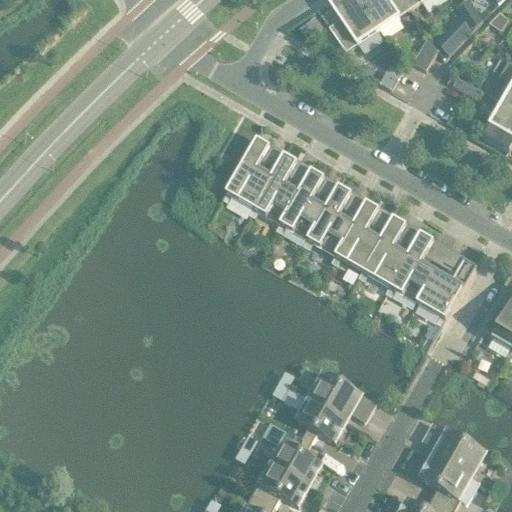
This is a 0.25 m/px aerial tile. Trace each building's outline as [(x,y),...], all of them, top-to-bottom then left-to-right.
[(379,36),(354,0),(343,0),(330,9),(344,29),(333,37),(346,57),(357,49),(358,50),(379,36)] [(354,0),(379,36),(400,22),(400,21),(410,14),(401,0),(387,0),(386,1),(385,0),(354,0)] [(401,0),(410,14),(421,7),(432,0),(401,0)] [(511,91),(503,108),(511,112),(511,91)] [(511,112),(503,108),(490,130),(491,130),(484,142),(505,154),(511,142),(511,112)] [(232,201),(253,213),(254,214),(273,180),(272,180),(258,172),(271,151),(257,143),(222,204),(228,207),(232,201)] [(254,214),(253,213),(249,220),(255,223),(259,217),(280,229),(281,230),(300,196),(299,195),(286,188),(298,167),(284,159),(272,180),(273,180),(254,214)] [(281,230),(280,229),(276,235),(282,239),(286,232),(307,245),(308,245),(328,212),(326,211),(313,203),(325,182),(311,174),(299,195),(300,196),(281,230)] [(308,245),(307,245),(304,251),(310,254),(313,248),(335,261),(336,261),(355,228),(354,227),(340,219),(352,198),(338,190),(326,211),(328,212),(308,245)] [(336,261),(335,261),(332,267),(337,270),(341,264),(362,276),(363,277),(382,243),(381,243),(368,235),(380,214),(366,206),(354,227),(355,228),(336,261)] [(363,277),(362,276),(358,283),(364,286),(368,280),(389,292),(390,293),(410,259),(408,258),(395,251),(407,230),(393,222),(381,243),(382,243),(363,277)] [(418,308),(437,275),(422,266),(434,245),(421,237),(408,258),(410,259),(390,293),(389,292),(386,298),(392,302),(395,295),(418,308)] [(452,283),(437,275),(418,308),(440,321),(436,327),(442,331),(477,270),(464,262),(452,283)] [(511,351),(511,318),(499,311),(511,290),(510,289),(484,335),(511,351)] [(290,394),(347,427),(352,419),(364,427),(375,409),(324,379),(310,405),(291,394),(290,394)] [(347,427),(290,394),(284,405),(303,416),(297,426),(309,432),(303,443),(290,435),(289,436),(312,449),(318,438),(335,448),(347,427)] [(433,463),(478,489),(478,488),(472,484),(486,459),(435,430),(425,448),(437,455),(433,463)] [(312,449),(289,436),(282,448),(284,449),(272,469),(311,491),(322,470),(305,460),(312,449)] [(478,489),(433,463),(421,483),(438,493),(432,505),(444,511),(457,511),(461,506),(466,509),(478,489)] [(311,491),(272,469),(261,489),(259,488),(252,500),(273,511),(275,511),(281,502),(299,511),(311,491)] [(273,511),(252,500),(245,511),(273,511)]
